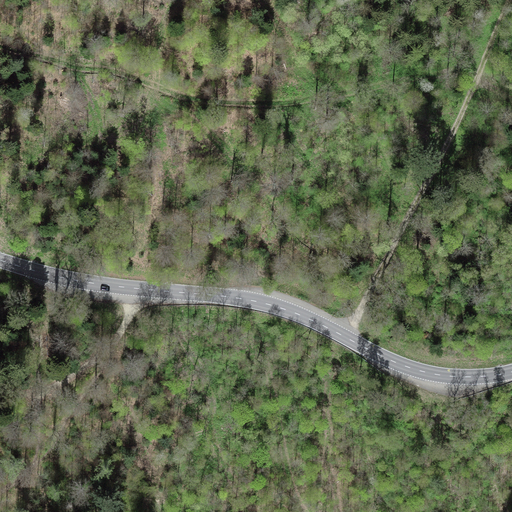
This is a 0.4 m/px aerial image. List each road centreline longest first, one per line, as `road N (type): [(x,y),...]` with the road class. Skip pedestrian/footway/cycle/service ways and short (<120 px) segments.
road 1 (tertiary): [(511,376),(437,379),(300,317),(243,301),(0,263)]
road 2 (track): [(300,317),(329,322),(357,314),(433,171),(507,0)]
road 3 (track): [(146,291),(132,294),(112,342),(85,371),(20,391),(0,382)]
